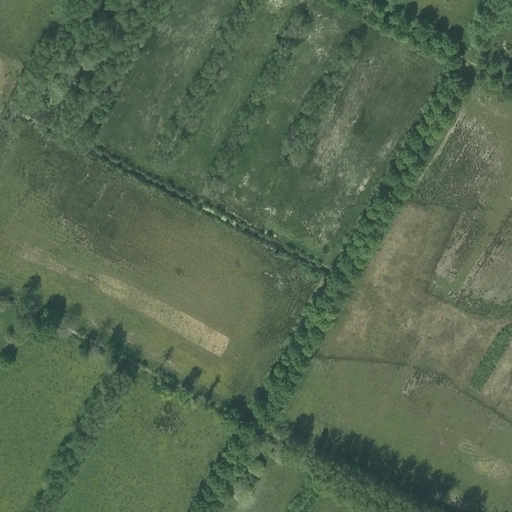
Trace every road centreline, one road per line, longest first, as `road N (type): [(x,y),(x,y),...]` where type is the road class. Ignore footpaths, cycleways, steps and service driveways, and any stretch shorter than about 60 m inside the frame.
road 1 (track): [(201,511),(461,66),(468,68)]
road 2 (track): [(344,0),(468,68)]
